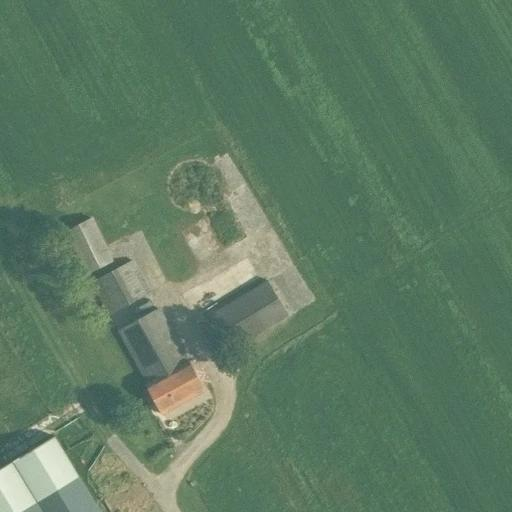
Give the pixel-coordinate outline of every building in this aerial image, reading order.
[(89,274),(115,261),(92,216),(67,229),(89,274)] [(94,278),(111,312),(150,293),(133,259),(94,278)] [(219,358),(290,316),(268,279),(197,322),(219,358)] [(205,283),(184,289),(189,306),(210,300),(205,283)] [(190,361),(160,307),(118,330),(147,384),(146,384),(150,390),(143,394),(149,405),(156,401),(163,415),(207,390),(191,361),(190,361)] [(100,511),(55,436),(0,469),(0,511),(100,511)]
